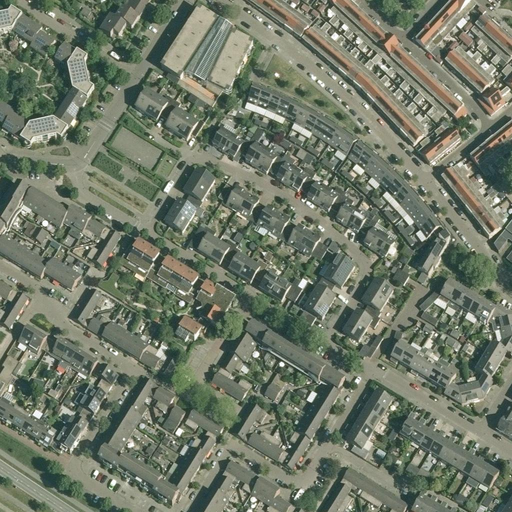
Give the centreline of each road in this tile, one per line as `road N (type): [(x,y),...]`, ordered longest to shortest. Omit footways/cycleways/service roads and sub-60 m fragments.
road 1 (residential): [(324,341),(366,275),(365,262),(256,179),(195,159)]
road 2 (residential): [(423,180),(311,67),(217,0)]
road 3 (residential): [(190,511),(231,445),(301,488),(329,442)]
road 4 (residential): [(123,504),(69,469),(133,367)]
road 5 (residential): [(511,297),(423,180)]
road 6 (residential): [(137,77),(16,0)]
road 7 (residential): [(255,299),(146,233)]
road 8 (residential): [(481,432),(374,369)]
road 9 (residential): [(490,126),(403,41)]
